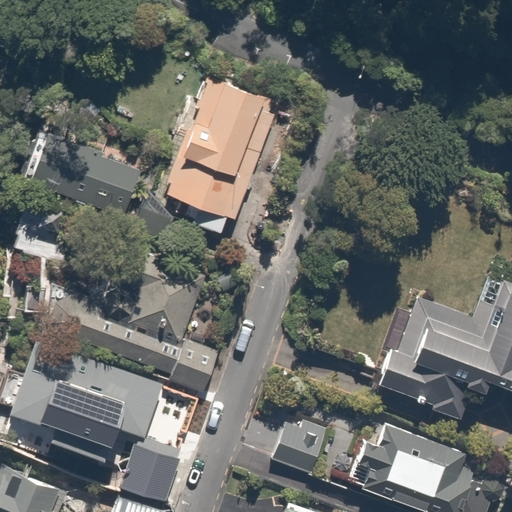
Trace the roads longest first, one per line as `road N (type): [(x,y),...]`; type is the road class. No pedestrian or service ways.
road 1 (residential): [(197,511),(354,85)]
road 2 (residential): [(186,0),(354,85)]
road 3 (residential): [(354,85),(511,138)]
